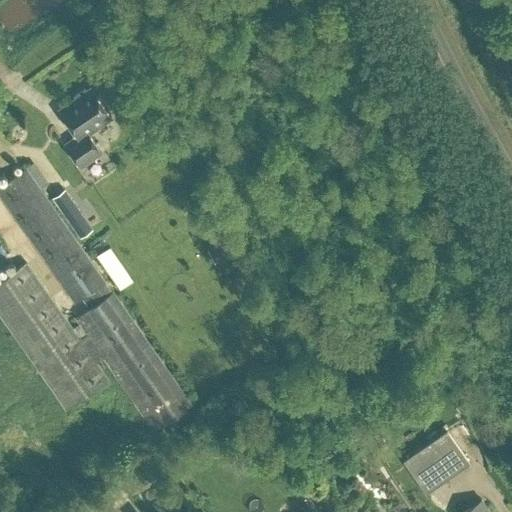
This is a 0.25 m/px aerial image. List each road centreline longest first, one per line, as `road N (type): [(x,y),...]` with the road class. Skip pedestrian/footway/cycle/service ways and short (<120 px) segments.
road 1 (primary): [(511,186),(411,0)]
road 2 (track): [(94,0),(17,49),(16,84)]
